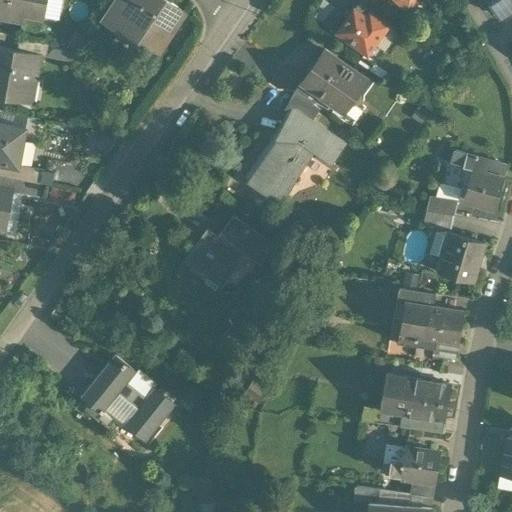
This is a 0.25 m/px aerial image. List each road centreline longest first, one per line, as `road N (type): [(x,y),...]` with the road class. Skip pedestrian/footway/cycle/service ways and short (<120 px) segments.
road 1 (unclassified): [(0,351),(234,0)]
road 2 (residential): [(511,237),(495,282),(453,511)]
